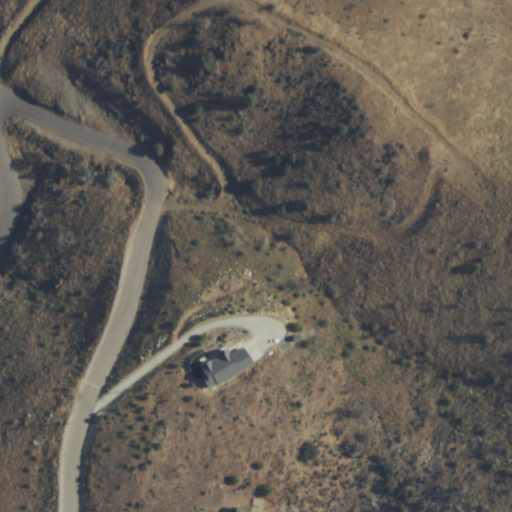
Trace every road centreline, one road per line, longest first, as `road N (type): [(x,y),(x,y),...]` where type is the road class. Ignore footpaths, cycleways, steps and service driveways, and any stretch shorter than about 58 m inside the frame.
road 1 (residential): [(162,194),(153,162),(120,141),(0,100),(13,230),(0,252)]
road 2 (residential): [(72,511),(92,403),(162,194)]
